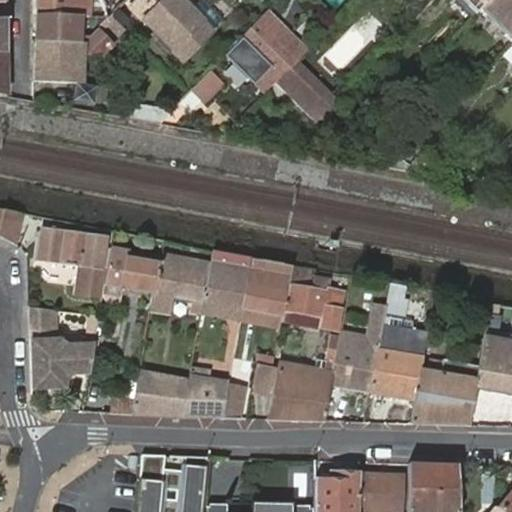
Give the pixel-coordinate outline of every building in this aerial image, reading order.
[(79,15),(87,16),(87,0),(34,0),(34,13),(79,15)] [(99,0),(106,16),(123,0),(99,0)] [(215,32),(184,0),(162,0),(143,19),(184,62),(215,32)] [(489,0),(435,0),(415,22),(423,29),(446,5),(443,3),(445,0),(462,0),(477,14),(480,10),(489,0)] [(511,0),(489,0),(480,10),(511,41),(511,0)] [(34,13),(33,42),(77,42),(79,15),(34,13)] [(305,52),(266,15),(235,47),(275,85),(283,76),(296,62),(305,52)] [(107,46),(92,31),(81,41),(77,42),(33,42),(31,83),(79,84),(80,69),(80,56),(91,56),(94,56),(107,46)] [(275,85),(235,47),(224,58),(255,85),(252,88),(262,97),(275,85)] [(80,56),(80,69),(92,69),(91,56),(80,56)] [(283,76),(329,119),(339,102),(296,62),(283,76)] [(203,108),(224,86),(212,74),(191,96),(203,108)] [(180,119),(173,112),(158,127),(171,129),(180,119)] [(0,239),(13,246),(17,218),(12,217),(0,214),(0,239)] [(100,299),(102,288),(104,272),(98,271),(104,240),(40,230),(35,262),(76,268),(72,295),(100,299)] [(208,266),(210,254),(160,244),(158,258),(208,266)] [(116,254),(107,253),(104,272),(102,288),(128,292),(130,290),(152,294),(158,261),(135,257),(133,264),(114,262),(116,254)] [(133,264),(135,257),(116,254),(114,262),(133,264)] [(240,312),(250,261),(210,254),(208,266),(208,267),(202,302),(201,303),(234,309),(232,320),(239,321),(240,312)] [(208,267),(158,259),(158,261),(152,294),(150,305),(150,306),(170,310),(172,297),(192,300),(189,312),(199,314),(201,303),(202,302),(208,267)] [(287,278),(289,268),(250,261),(240,312),(280,319),(281,313),(287,278)] [(314,278),(314,273),(289,268),(287,278),(281,313),(320,322),(318,332),(334,335),(341,292),(329,289),(330,281),(314,278)] [(369,393),(415,401),(419,371),(426,335),(410,332),(410,331),(411,324),(401,323),(406,301),(399,299),(400,288),(388,287),(384,309),(381,326),(369,393)] [(201,303),(199,314),(232,320),(234,309),(201,303)] [(329,387),(369,393),(381,326),(384,309),(371,308),(364,339),(339,333),(338,339),(332,372),(329,387)] [(71,376),(87,376),(89,364),(93,343),(68,344),(59,338),(56,313),(28,309),(31,393),(68,393),(67,384),(71,376)] [(280,319),(240,312),(239,321),(238,322),(238,324),(277,332),(279,324),(280,319)] [(279,324),(318,332),(320,322),(281,313),(280,319),(279,324)] [(473,389),(511,395),(511,333),(497,332),(499,318),(486,315),(477,366),(473,389)] [(267,420),(323,421),(329,387),(332,372),(338,339),(328,338),(321,370),(277,362),(267,420)] [(411,423),(467,425),(473,389),(477,366),(442,359),(440,362),(427,360),(425,373),(419,371),(415,401),(411,423)] [(257,365),(252,394),(265,396),(271,367),(257,365)] [(210,369),(190,367),(188,376),(210,378),(210,369)] [(131,417),(181,419),(187,383),(138,374),(131,417)] [(221,420),(226,394),(228,379),(210,378),(188,376),(187,383),(181,419),(215,419),(221,420)] [(221,420),(238,420),(242,398),(226,394),(221,420)] [(201,511),(202,507),(207,455),(185,455),(184,463),(169,462),(170,454),(141,453),(135,511),(157,511),(158,511),(159,511),(201,511)] [(457,511),(456,464),(409,462),(408,511),(457,511)] [(356,511),(357,474),(326,474),(326,482),(312,481),(311,511),(310,511),(356,511)] [(361,511),(403,511),(404,474),(362,474),(361,511)] [(511,511),(511,491),(500,506),(507,511),(511,511)] [(251,511),(227,511),(227,503),(207,502),(207,507),(202,507),(201,511),(310,511),(311,511),(306,511),(306,507),(251,504),(251,511)]
